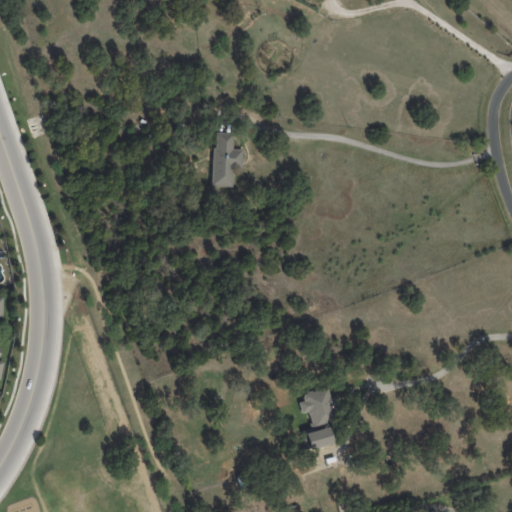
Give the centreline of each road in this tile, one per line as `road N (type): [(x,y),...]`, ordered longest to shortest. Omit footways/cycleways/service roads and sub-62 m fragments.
road 1 (tertiary): [(0,463),(29,399),(42,337),(41,277),(0,136)]
road 2 (residential): [(511,212),(490,130),(492,108),(511,75)]
